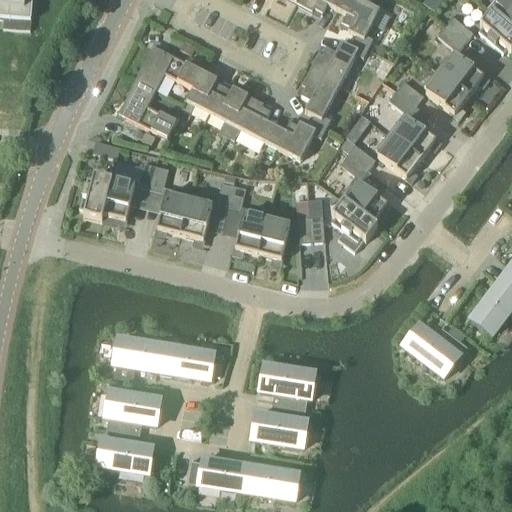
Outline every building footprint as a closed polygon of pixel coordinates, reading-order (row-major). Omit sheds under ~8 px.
[(0,0),(0,22),(2,23),(2,34),(29,36),(31,0),(0,0)] [(280,0),(280,2),(295,9),(299,0),(280,0)] [(299,0),(295,9),(311,18),(313,15),(321,19),(326,10),(336,15),(343,0),(299,0)] [(350,0),(343,0),(336,15),(345,20),(340,29),(348,33),(347,37),(355,41),(352,47),(365,53),(370,43),(363,40),(376,14),(350,0)] [(498,0),(486,14),(511,36),(511,5),(506,0),(503,4),(498,0)] [(511,57),(511,36),(486,14),(490,18),(479,32),(481,34),(478,38),(506,64),(511,57)] [(453,22),(445,32),(464,48),(472,39),(453,22)] [(464,48),(445,32),(437,42),(456,58),(464,48)] [(318,60),(309,75),(337,90),(353,58),(361,62),(365,53),(352,47),(349,52),(340,47),(335,58),(325,53),(321,61),(318,60)] [(183,48),(179,55),(190,61),(194,54),(183,48)] [(149,59),(135,86),(155,96),(163,80),(191,95),(191,94),(192,95),(201,77),(152,52),(149,58),(149,59)] [(446,61),(434,76),(468,101),(482,82),(454,61),(450,65),(446,61)] [(337,90),(309,75),(301,91),(304,93),(300,102),(309,106),(303,117),(312,122),(310,127),(323,134),(328,124),(321,120),(337,90)] [(468,101),(434,76),(423,91),(428,94),(425,99),(453,121),(468,101)] [(191,95),(180,117),(180,118),(188,122),(194,111),(209,119),(222,93),(214,89),(216,85),(201,77),(192,95),(191,94),(191,95)] [(155,96),(135,86),(121,113),(120,113),(117,120),(166,145),(175,128),(146,113),(155,96)] [(403,86),(395,96),(415,112),(423,102),(403,86)] [(358,100),(368,106),(375,95),(366,88),(358,100)] [(222,93),(209,119),(223,126),(218,137),(226,141),(247,101),(232,93),(230,97),(222,93)] [(415,112),(395,96),(387,106),(408,122),(415,112)] [(247,101),(226,141),(234,145),(239,134),(265,148),(274,132),(264,126),(269,117),(261,113),(263,109),(247,101)] [(397,125),(386,140),(420,165),(434,146),(405,124),(402,129),(397,125)] [(274,132),(265,148),(298,165),(312,139),(319,143),(323,134),(310,127),(307,133),(298,128),(296,132),(288,128),(284,137),(274,132)] [(144,138),(140,146),(150,151),(154,143),(144,138)] [(420,165),(386,140),(375,155),(380,158),(376,163),(405,184),(420,165)] [(348,159),(347,160),(367,176),(375,166),(347,144),(340,153),(348,159)] [(94,146),(91,159),(116,165),(119,153),(94,146)] [(367,176),(347,160),(339,170),(359,186),(367,176)] [(137,194),(149,197),(155,172),(143,169),(137,194)] [(155,172),(149,197),(161,200),(168,175),(155,172)] [(82,222),(100,227),(112,180),(111,180),(110,186),(93,182),(92,185),(86,184),(78,215),(84,216),(82,222)] [(112,180),(100,227),(101,227),(102,221),(125,227),(134,192),(128,191),(130,185),(112,180)] [(235,182),(225,180),(222,188),(233,191),(235,182)] [(215,213),(227,216),(233,191),(221,188),(215,213)] [(349,189),(337,205),(342,208),(342,207),(376,233),(376,232),(372,229),(386,210),(357,189),(354,193),(349,189)] [(233,191),(227,216),(239,219),(245,194),(233,191)] [(156,235),(179,241),(189,200),(172,196),(170,201),(165,200),(156,235)] [(189,200),(179,241),(202,247),(211,212),(206,211),(207,205),(189,200)] [(342,208),(337,205),(342,208),(331,222),(334,225),(331,229),(343,238),(338,245),(354,257),(362,246),(365,248),(376,233),(342,207),(342,208)] [(295,207),(297,223),(298,249),(311,248),(309,222),(308,206),(295,207)] [(234,254),(257,260),(267,219),(249,215),(248,221),(243,219),(234,254)] [(267,219),(257,260),(280,266),(289,231),(284,230),(285,224),(267,219)] [(322,222),(309,222),(311,248),(323,247),(322,222)] [(511,270),(499,288),(511,298),(511,270)] [(511,312),(511,298),(499,288),(470,326),(490,342),(511,312)] [(459,365),(456,362),(463,354),(466,356),(467,355),(469,357),(474,350),(461,341),(457,347),(441,335),(440,336),(442,337),(436,346),(417,332),(416,333),(418,334),(404,352),(402,351),(401,352),(443,384),(444,383),(442,381),(456,363),(459,366),(459,365)] [(112,371),(162,379),(166,354),(116,346),(116,347),(118,348),(115,370),(112,370),(112,371)] [(166,354),(162,379),(209,387),(213,362),(166,354)] [(282,401),(280,413),(304,417),(306,405),(310,406),(310,405),(308,404),(312,382),(314,382),(314,381),(262,372),(262,374),(264,374),(261,397),(259,396),(258,397),(282,401)] [(107,424),(105,436),(130,440),(132,428),(155,432),(156,431),(153,430),(157,408),(159,408),(159,407),(108,398),(108,400),(110,400),(106,422),(104,422),(104,423),(107,424)] [(304,417),(280,413),(278,425),(254,421),(254,422),(257,423),(253,445),(251,445),(250,446),(302,454),(302,453),(300,453),(304,430),(306,431),(306,429),(302,429),(304,417)] [(130,440),(105,436),(103,447),(100,447),(100,448),(102,449),(98,471),(96,471),(96,472),(148,480),(148,479),(145,479),(149,456),(151,457),(152,455),(128,452),(130,440)] [(188,489),(197,490),(197,491),(244,499),(248,474),(201,466),(201,468),(191,467),(188,489)] [(248,474),(244,499),(294,507),(294,506),(292,505),(295,483),(298,483),(298,482),(248,474)]
